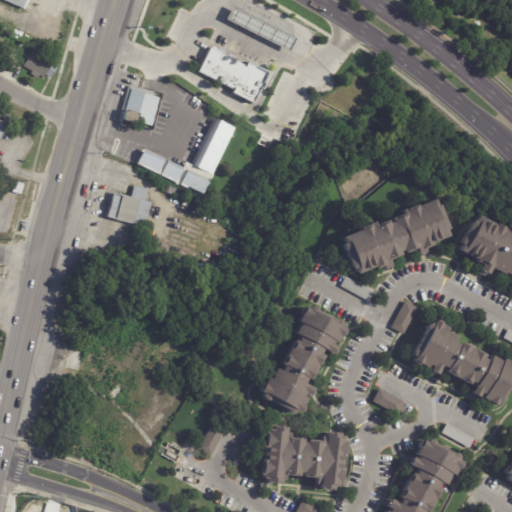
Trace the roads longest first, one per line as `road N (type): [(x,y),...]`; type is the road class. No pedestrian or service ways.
road 1 (primary): [(93,69),(0,432)]
road 2 (secondary): [(313,0),(419,70),(511,152)]
road 3 (secondary): [(511,113),(371,0)]
road 4 (residential): [(0,471),(147,510)]
